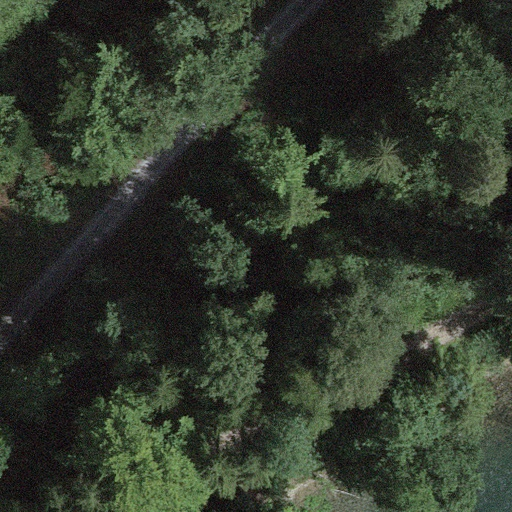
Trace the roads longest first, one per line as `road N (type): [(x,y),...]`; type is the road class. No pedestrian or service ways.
road 1 (unknown): [(511,185),(21,511)]
road 2 (track): [(289,0),(0,333)]
